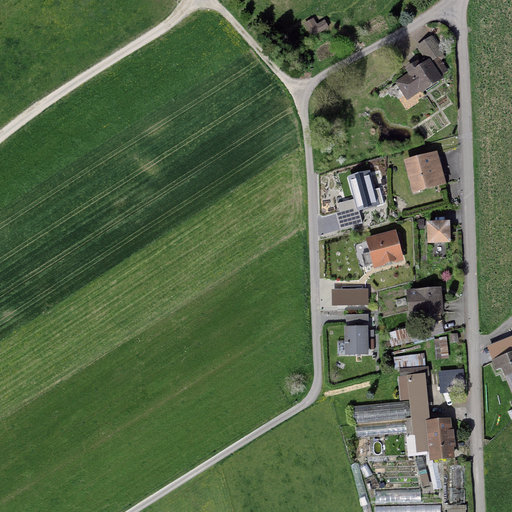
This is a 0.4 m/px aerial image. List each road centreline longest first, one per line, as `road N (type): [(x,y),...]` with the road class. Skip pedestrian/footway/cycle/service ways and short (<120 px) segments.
road 1 (residential): [(454,0),(302,91),(313,395),(135,511)]
road 2 (residential): [(458,0),(479,511)]
road 3 (track): [(209,0),(302,91)]
